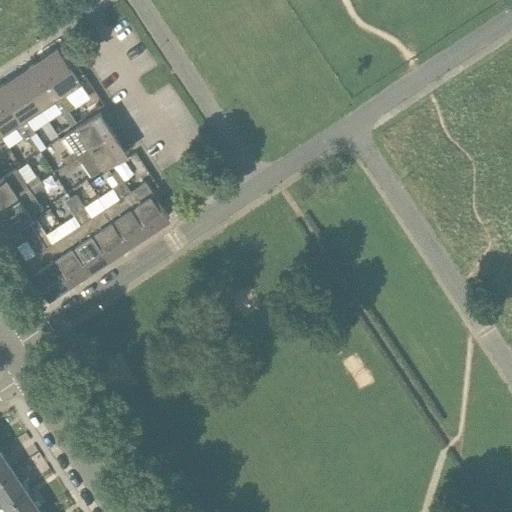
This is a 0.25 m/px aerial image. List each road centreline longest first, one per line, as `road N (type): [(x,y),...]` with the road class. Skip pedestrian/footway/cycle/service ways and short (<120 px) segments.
road 1 (residential): [(11,355),(260,185)]
road 2 (residential): [(511,375),(350,125)]
road 3 (residential): [(260,185),(139,0)]
road 4 (residential): [(350,125),(511,19)]
road 5 (residential): [(115,511),(25,376)]
